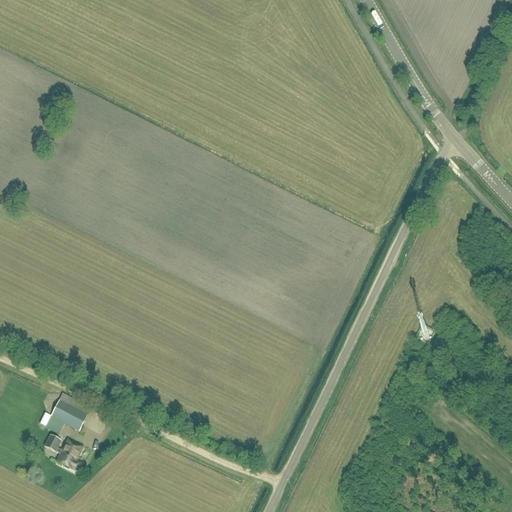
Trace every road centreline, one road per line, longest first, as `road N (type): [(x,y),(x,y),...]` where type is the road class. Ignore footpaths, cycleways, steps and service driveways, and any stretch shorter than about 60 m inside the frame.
road 1 (unclassified): [(264,511),(435,163),(456,143)]
road 2 (track): [(277,485),(0,358)]
road 3 (secondary): [(456,143),(365,0)]
